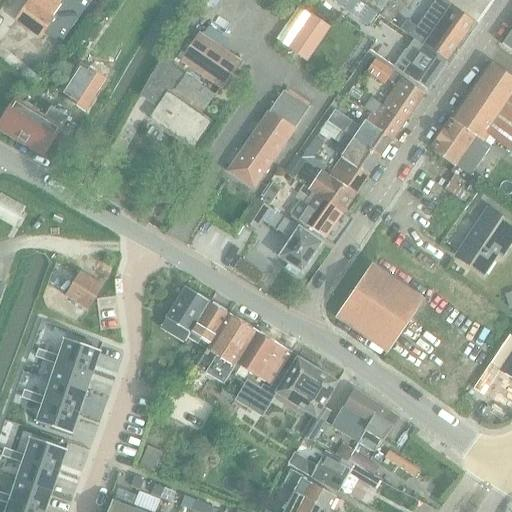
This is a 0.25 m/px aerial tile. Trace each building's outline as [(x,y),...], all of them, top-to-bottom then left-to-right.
[(29,0),(15,20),(40,38),(54,18),(52,17),(62,4),(56,0),(29,0)] [(329,0),(342,8),(347,0),(329,0)] [(474,22),(442,0),(437,0),(411,37),(415,39),(447,62),(474,22)] [(357,4),(350,15),(369,27),(377,16),(357,4)] [(294,38),(309,16),(298,9),(277,40),(288,47),(294,38)] [(310,15),(294,38),(313,51),(329,28),(310,15)] [(401,29),(411,37),(412,36),(418,28),(407,20),(401,29)] [(90,26),(84,34),(93,40),(99,33),(90,26)] [(511,28),(501,45),(511,52),(511,28)] [(184,60),(225,87),(242,62),(200,35),(184,60)] [(406,50),(394,66),(428,90),(447,62),(415,39),(407,51),(406,50)] [(366,73),(384,85),(394,71),(376,59),(366,73)] [(63,92),(70,96),(68,100),(86,112),(107,80),(82,63),(63,92)] [(450,120),(484,142),(488,136),(511,152),(511,79),(489,63),(450,120)] [(372,98),(365,108),(372,113),(399,131),(405,122),(424,94),(397,75),(393,82),(396,87),(383,106),(372,98)] [(174,91),(204,112),(215,96),(186,76),(174,91)] [(228,172),(253,190),(270,167),(309,110),(283,92),(228,172)] [(200,140),(192,135),(204,117),(167,93),(150,119),(193,149),(200,140)] [(0,122),(0,128),(43,155),(65,118),(50,108),(44,119),(14,100),(0,122)] [(335,111),(328,122),(380,158),(393,139),(399,131),(372,113),(367,121),(361,129),(337,112),(335,111)] [(450,120),(430,150),(454,167),(469,177),(490,146),(484,142),(450,120)] [(328,122),(321,131),(336,143),(347,150),(341,158),(341,159),(329,177),(356,194),(368,176),(380,158),(328,122)] [(316,139),(302,159),(306,162),(321,173),(322,172),(323,173),(327,168),(314,159),(324,145),(316,139)] [(284,172),(294,179),(306,162),(302,159),(301,159),(296,155),(284,172)] [(452,168),(439,189),(453,198),(467,177),(452,168)] [(316,180),(309,191),(342,213),(356,194),(329,177),(323,173),(322,172),(321,173),(316,180)] [(342,213),(309,191),(303,186),(300,191),(309,197),(304,204),(300,202),(291,216),(324,239),(342,213)] [(268,191),(263,199),(271,205),(277,197),(268,191)] [(0,196),(0,217),(14,225),(23,208),(0,195),(0,196)] [(244,220),(256,229),(270,208),(258,200),(244,220)] [(456,257),(484,276),(505,245),(511,248),(511,246),(511,223),(489,207),(456,257)] [(292,240),(280,257),(290,264),(287,268),(296,274),(298,270),(302,273),(321,243),(276,212),(267,224),(276,230),(277,230),(292,240)] [(52,219),(61,223),(63,218),(54,214),(52,219)] [(337,317),(386,351),(420,302),(371,267),(337,317)] [(256,270),(250,279),(257,284),(264,275),(256,270)] [(64,294),(87,310),(104,287),(80,271),(66,292),(64,294)] [(178,325),(190,333),(210,301),(186,286),(161,326),(174,333),(178,325)] [(201,339),(210,345),(230,313),(210,301),(190,333),(191,333),(188,338),(198,344),(201,339)] [(224,384),(225,381),(231,371),(233,369),(237,363),(257,330),(230,313),(210,345),(197,367),(224,384)] [(233,369),(231,371),(261,388),(264,384),(269,388),(271,385),(272,385),(284,365),(292,352),(257,330),(237,363),(233,369)] [(59,357),(58,361),(92,372),(99,352),(100,351),(64,339),(64,340),(59,357)] [(39,350),(36,358),(46,361),(49,353),(39,350)] [(511,352),(500,371),(511,378),(511,352)] [(49,353),(46,361),(56,365),(58,361),(59,357),(49,353)] [(269,388),(314,415),(302,435),(312,442),(331,411),(323,406),(337,382),(298,357),(290,369),(284,365),(272,385),(271,385),(269,388)] [(56,365),(51,381),(85,393),(92,372),(58,361),(56,365)] [(45,397),(44,402),(78,413),(85,393),(51,381),(45,397)] [(263,397),(269,388),(264,385),(261,390),(247,382),(235,401),(249,410),(262,418),(272,403),(263,397)] [(343,407),(333,426),(359,442),(370,423),(380,405),(355,389),(343,408),(343,407)] [(25,391),(22,399),(32,402),(35,394),(25,391)] [(35,394),(32,402),(42,406),(44,402),(45,397),(35,394)] [(36,422),(36,423),(71,435),(72,434),(71,434),(78,413),(44,402),(42,406),(37,422),(36,422)] [(370,423),(359,442),(375,452),(397,417),(380,405),(370,423)] [(25,456),(24,460),(58,472),(65,451),(66,451),(66,450),(31,438),(30,439),(31,439),(25,456)] [(5,449),(2,457),(12,460),(15,452),(5,449)] [(138,466),(154,472),(160,455),(145,450),(138,466)] [(389,451),(384,459),(415,478),(420,470),(389,451)] [(15,452),(12,460),(22,464),(24,460),(25,456),(15,452)] [(300,472),(339,493),(350,471),(322,457),(317,466),(294,454),(288,465),(300,472)] [(22,464),(17,480),(52,492),(58,472),(24,460),(22,464)] [(371,463),(365,472),(372,477),(378,468),(371,463)] [(293,495),(292,496),(294,493),(329,511),(336,498),(302,479),(303,477),(290,471),(281,489),(293,495)] [(134,477),(131,486),(140,490),(144,481),(134,477)] [(11,496),(10,501),(43,511),(44,511),(52,492),(17,480),(11,496)] [(164,489),(155,485),(151,494),(160,498),(164,489)] [(173,492),(164,489),(160,498),(169,502),(173,492)] [(1,493),(0,496),(0,501),(8,505),(10,501),(11,496),(1,493)] [(328,511),(329,511),(294,493),(283,511),(267,511),(266,511),(265,511),(328,511)] [(131,511),(134,506),(113,498),(107,511),(131,511)] [(8,505),(6,511),(43,511),(10,501),(8,505)] [(195,501),(191,510),(195,511),(201,511),(204,505),(195,501)]
